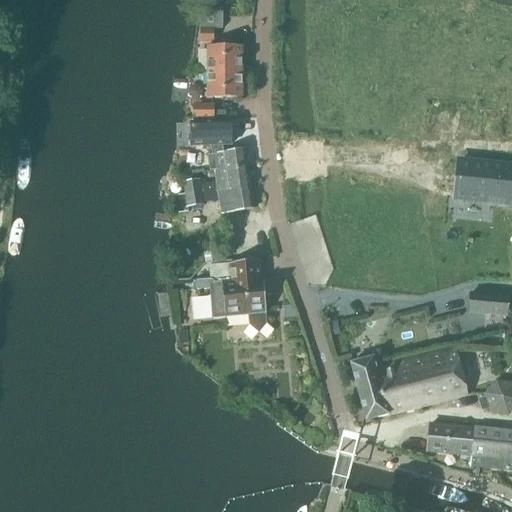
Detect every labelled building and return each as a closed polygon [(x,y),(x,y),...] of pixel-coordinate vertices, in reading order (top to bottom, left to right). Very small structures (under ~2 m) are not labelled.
[(222,13),(204,13),(200,43),(200,44),(214,44),(214,30),(222,30),(222,13)] [(242,48),(207,48),(207,73),(242,73),(242,48)] [(242,99),(242,73),(207,73),(207,99),(242,99)] [(214,106),(193,106),(193,119),(207,119),(207,121),(223,121),(223,120),(214,120),(214,106)] [(231,122),(189,123),(190,147),(209,147),(211,155),(207,156),(209,172),(214,171),(215,175),(248,169),(245,151),(223,154),(222,147),(231,146),(231,122)] [(511,168),(458,162),(454,197),(511,204),(511,168)] [(252,193),(248,169),(215,175),(216,184),(219,202),(221,215),(254,209),(252,193)] [(199,181),(182,184),(187,209),(203,207),(203,205),(219,202),(216,184),(200,186),(199,181)] [(210,252),(202,253),(203,263),(211,262),(210,252)] [(263,282),(261,262),(209,267),(210,280),(197,282),(198,291),(210,290),(212,320),(248,317),(249,326),(258,335),(267,324),(264,296),(272,295),(271,281),(263,282)] [(508,297),(471,294),(469,314),(507,317),(508,297)] [(339,335),(336,321),(327,324),(330,337),(339,335)] [(467,396),(456,350),(407,363),(410,375),(412,374),(420,408),(467,396)] [(351,364),(366,421),(388,416),(377,370),(374,358),(351,364)] [(410,375),(407,363),(377,370),(388,416),(389,415),(389,416),(420,408),(412,374),(410,375)] [(482,393),(488,412),(508,414),(511,409),(511,381),(495,379),(482,393)] [(511,433),(431,425),(428,453),(471,457),(470,466),(511,470),(511,433)]
